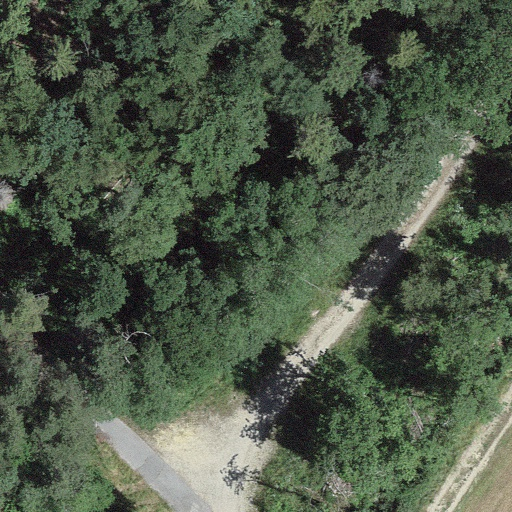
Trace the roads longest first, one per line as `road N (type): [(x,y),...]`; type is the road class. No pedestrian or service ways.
road 1 (track): [(189,497),(339,298),(416,212),(511,76)]
road 2 (track): [(199,511),(0,339)]
